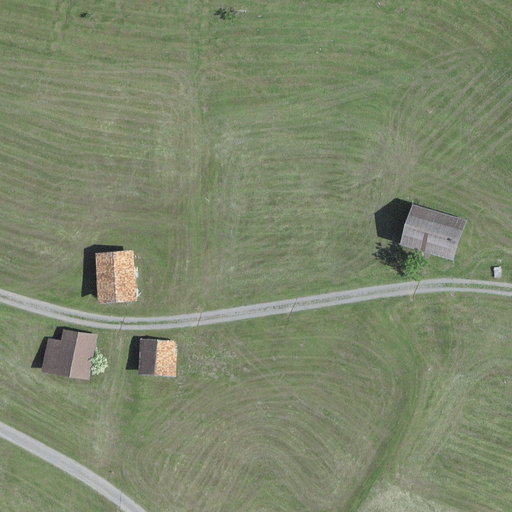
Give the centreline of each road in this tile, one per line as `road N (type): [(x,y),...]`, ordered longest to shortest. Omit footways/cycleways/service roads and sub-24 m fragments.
road 1 (track): [(0,292),(131,322),(466,281),(511,287)]
road 2 (track): [(140,511),(113,488),(0,425)]
